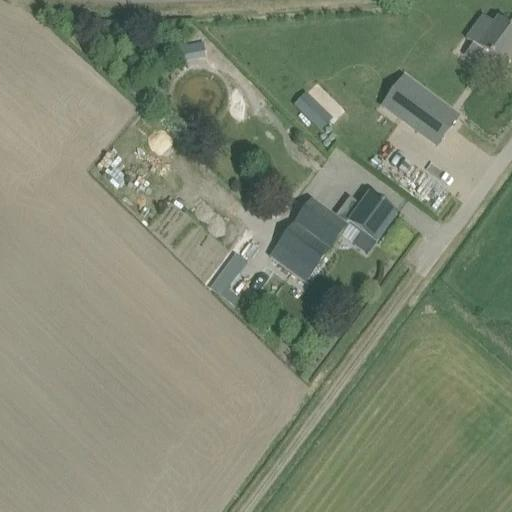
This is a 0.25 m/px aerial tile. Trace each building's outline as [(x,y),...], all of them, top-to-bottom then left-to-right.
[(473,46),(464,58),(473,64),(482,52),(498,64),(505,69),(511,59),(511,23),(509,28),(498,20),(493,26),(482,18),(465,40),(473,46)] [(194,45),(197,60),(206,59),(203,44),(194,45)] [(404,79),(383,108),(423,138),(445,109),(404,79)] [(485,135),(506,109),(487,95),(467,121),(485,135)] [(306,285),(330,253),(350,225),(376,245),(397,217),(370,197),(362,209),(351,201),(336,220),(312,203),(307,209),(295,225),(269,258),(306,285)] [(222,275),(211,291),(222,299),(233,283),(222,275)]
